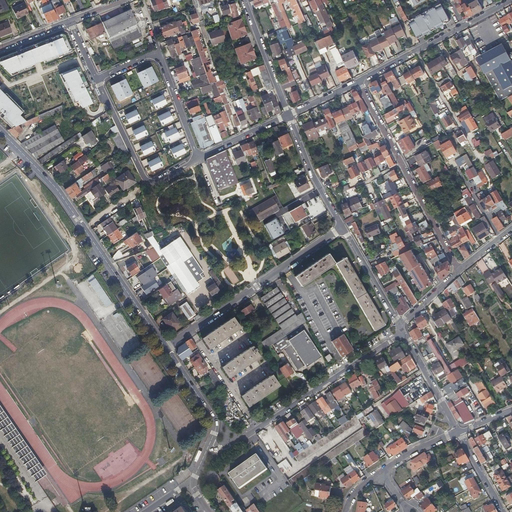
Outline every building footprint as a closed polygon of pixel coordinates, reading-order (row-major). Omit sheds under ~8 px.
[(4,0),(0,0),(0,13),(9,10),(4,0)] [(45,11),(52,8),(49,1),(48,0),(41,0),(44,6),(41,7),(43,12),(45,11)] [(56,15),(58,15),(55,9),(61,6),(57,0),(52,0),(49,1),(52,8),(53,9),(56,15)] [(166,0),(153,0),(151,1),(155,13),(169,8),(166,0)] [(291,0),(293,4),(291,4),(290,5),(290,7),(294,5),(297,12),(293,13),(295,16),(298,14),(301,21),(301,23),(305,21),(295,0),(287,0),(288,1),(289,0),(291,0)] [(325,21),(318,6),(314,0),(310,0),(309,1),(314,12),(315,11),(321,23),(325,21)] [(464,12),(457,0),(454,0),(456,3),(455,4),(461,14),(464,12)] [(457,0),(464,12),(467,17),(474,14),(470,6),(467,8),(462,0),(457,0)] [(469,4),(470,6),(474,14),(482,9),(477,0),(476,0),(474,1),(473,0),(472,1),(473,2),(469,4)] [(404,21),(408,19),(398,1),(395,2),(397,6),(396,6),(404,21)] [(281,27),(283,27),(285,26),(274,2),(273,3),(271,3),(281,27)] [(234,3),(228,5),(230,12),(232,18),(238,16),(234,3)] [(13,9),(16,14),(18,19),(29,13),(24,4),(13,9)] [(329,30),(331,34),(331,35),(334,34),(331,27),(330,27),(329,25),(331,24),(322,4),(318,6),(325,21),(329,30)] [(439,5),(449,22),(450,21),(441,4),(439,5)] [(55,9),(58,15),(65,11),(62,5),(61,6),(55,9)] [(228,5),(224,6),(220,7),(222,15),(230,12),(228,5)] [(409,21),(417,39),(449,22),(439,5),(409,21)] [(57,18),(56,15),(53,9),(45,13),(43,14),(47,23),(57,18)] [(114,49),(128,43),(142,36),(130,10),(102,23),(114,49)] [(196,13),(193,14),(190,15),(193,24),(199,21),(196,13)] [(507,25),(511,23),(507,15),(499,20),(503,27),(502,28),(505,33),(510,30),(507,25)] [(175,22),(177,27),(179,32),(180,32),(181,35),(185,34),(180,20),(175,22)] [(245,30),(243,31),(242,32),(239,25),(237,25),(234,20),(228,22),(232,36),(231,36),(239,57),(244,56),(245,59),(253,56),(252,53),(253,52),(245,30)] [(191,32),(199,56),(209,84),(210,83),(214,82),(195,26),(192,27),(190,21),(188,22),(191,32)] [(390,24),(392,28),(398,40),(401,38),(401,37),(405,35),(399,21),(390,24)] [(484,21),(472,27),(474,31),(469,34),(473,41),(490,32),(484,21)] [(0,25),(0,37),(14,32),(10,22),(0,25)] [(163,32),(177,27),(175,22),(161,27),(163,32)] [(100,23),(95,25),(91,27),(95,37),(104,32),(100,23)] [(286,58),(296,54),(292,44),(294,43),(287,26),(274,31),(276,35),(286,58)] [(177,27),(163,32),(157,34),(158,37),(164,35),(164,37),(179,32),(177,27)] [(392,28),(384,32),(385,35),(390,44),(394,42),(398,40),(392,28)] [(208,35),(210,40),(212,45),(229,40),(225,29),(208,35)] [(62,32),(0,54),(0,61),(11,72),(70,49),(62,32)] [(315,42),(318,48),(320,54),(327,51),(326,47),(335,43),(331,35),(315,42)] [(385,35),(377,38),(382,49),(390,45),(390,44),(385,35)] [(179,42),(174,44),(177,54),(181,53),(179,48),(185,46),(182,36),(177,37),(179,42)] [(187,47),(191,46),(195,44),(192,36),(184,39),(187,47)] [(463,38),(467,45),(470,50),(474,48),(467,36),(463,38)] [(377,38),(369,41),(369,42),(374,53),(379,51),(379,52),(383,51),(382,49),(377,38)] [(456,42),(460,49),(467,45),(463,38),(456,42)] [(177,54),(174,44),(172,39),(165,41),(172,57),(178,55),(177,54)] [(296,54),(308,49),(304,39),(294,43),(292,44),(296,54)] [(369,42),(361,45),(367,58),(375,55),(374,53),(369,42)] [(278,57),(280,56),(281,56),(280,54),(282,53),(278,43),(271,46),(275,56),(277,55),(278,57)] [(460,49),(461,50),(464,55),(471,51),(470,50),(467,45),(460,49)] [(511,58),(510,59),(506,52),(505,53),(501,46),(482,57),(480,54),(475,57),(500,101),(511,94),(511,58)] [(337,63),(343,60),(341,56),(337,48),(335,49),(331,51),(337,63)] [(464,55),(461,50),(455,53),(462,66),(468,62),(464,55)] [(343,60),(346,66),(347,69),(359,64),(353,51),(341,56),(343,60)] [(448,77),(450,81),(451,81),(452,80),(444,66),(450,63),(444,54),(437,58),(442,67),(444,70),(448,77)] [(209,84),(199,56),(192,58),(195,66),(193,67),(195,71),(196,76),(200,75),(201,79),(191,82),(193,88),(209,84)] [(289,67),(288,67),(284,58),(279,60),(283,70),(286,68),(290,77),(281,81),(282,85),(295,79),(289,67)] [(441,68),(442,67),(437,58),(427,64),(433,74),(442,68),(441,68)] [(257,67),(262,78),(267,90),(272,88),(269,83),(270,82),(264,64),(257,67)] [(96,101),(79,65),(60,74),(73,103),(78,101),(81,108),(96,101)] [(158,79),(152,65),(136,72),(143,87),(157,81),(158,84),(160,83),(158,79)] [(190,78),(189,75),(188,72),(187,73),(184,65),(174,69),(179,82),(190,78)] [(316,69),(320,79),(325,77),(325,78),(330,76),(325,65),(316,69)] [(468,66),(469,66),(469,67),(465,69),(471,79),(476,76),(469,65),(468,66)] [(347,69),(346,66),(335,71),(340,82),(350,77),(347,69)] [(419,66),(409,72),(414,79),(423,74),(419,66)] [(320,79),(316,69),(311,71),(312,75),(309,77),(312,86),(322,82),(320,79)] [(248,79),(252,89),(254,89),(255,91),(258,90),(251,70),(246,72),(248,79)] [(400,86),(396,79),(392,71),(385,75),(388,81),(390,80),(395,89),(400,86)] [(409,72),(403,75),(406,82),(407,83),(409,82),(412,80),(414,79),(409,72)] [(403,75),(396,79),(400,86),(406,82),(403,75)] [(441,87),(450,81),(448,77),(438,82),(441,87)] [(117,100),(132,93),(126,78),(110,84),(117,100)] [(382,78),(379,79),(389,97),(395,109),(399,106),(398,104),(392,94),(385,81),(384,82),(382,78)] [(297,84),(295,79),(282,85),(284,89),(294,84),(294,85),(297,84)] [(389,97),(379,79),(371,84),(369,86),(374,94),(378,92),(381,90),(384,96),(381,98),(382,101),(389,97)] [(215,83),(220,96),(222,100),(224,106),(228,104),(223,93),(224,93),(222,89),(226,87),(223,80),(215,83)] [(450,81),(441,87),(443,91),(452,86),(452,85),(452,84),(451,81),(450,81)] [(215,82),(214,82),(210,83),(211,84),(201,87),(203,93),(212,90),(211,90),(213,89),(216,97),(220,96),(215,83),(215,82)] [(416,95),(409,82),(407,83),(414,96),(416,95)] [(23,110),(0,87),(0,116),(11,127),(26,120),(20,114),(23,110)] [(298,101),(298,100),(298,99),(300,98),(297,90),(290,93),(294,103),(298,101)] [(353,90),(352,90),(351,91),(362,113),(367,110),(357,91),(353,90)] [(151,99),(154,109),(167,104),(163,94),(151,99)] [(274,108),(271,101),(268,94),(261,97),(265,108),(266,111),(274,108)] [(272,100),(271,101),(274,108),(276,112),(280,111),(275,99),(274,99),(272,95),(270,96),(272,100)] [(193,103),(192,101),(192,100),(185,103),(186,106),(185,106),(186,109),(197,105),(195,102),(193,103)] [(434,115),(436,114),(438,112),(434,105),(435,104),(433,100),(427,103),(434,115)] [(404,104),(409,112),(414,110),(409,101),(407,102),(404,104)] [(205,105),(209,115),(212,114),(207,102),(203,104),(203,106),(205,105)] [(354,102),(347,105),(348,106),(349,108),(351,113),(351,114),(358,111),(359,113),(360,112),(354,102)] [(40,120),(65,109),(63,105),(38,116),(40,120)] [(108,109),(105,105),(93,114),(88,118),(90,122),(108,109)] [(188,109),(189,112),(190,114),(200,110),(198,105),(188,109)] [(403,105),(399,106),(395,109),(384,114),(386,118),(394,114),(403,109),(404,107),(403,105)] [(341,110),(345,119),(346,120),(353,116),(351,114),(351,113),(349,108),(348,106),(341,110)] [(458,110),(461,115),(468,111),(465,106),(458,110)] [(257,107),(252,109),(247,111),(251,120),(261,117),(257,107)] [(129,124),(141,118),(136,109),(124,114),(129,124)] [(323,112),(326,119),(329,127),(332,126),(329,119),(333,117),(329,109),(323,112)] [(157,116),(162,125),(174,120),(169,110),(157,116)] [(357,144),(356,141),(351,129),(346,120),(345,119),(341,110),(333,114),(342,132),(344,137),(349,148),(357,144)] [(224,124),(226,123),(229,122),(225,111),(219,113),(219,114),(223,122),(224,124)] [(476,126),(468,111),(461,115),(458,116),(461,121),(464,120),(470,129),(476,126)] [(40,164),(52,156),(64,147),(111,116),(109,112),(37,161),(40,164)] [(190,122),(194,133),(198,143),(204,141),(205,142),(220,136),(216,125),(212,116),(212,114),(209,115),(201,118),(193,121),(190,122)] [(216,125),(219,124),(222,132),(221,132),(223,137),(228,135),(226,130),(225,131),(222,123),(223,122),(219,114),(212,116),(216,125)] [(241,125),(243,124),(246,123),(243,115),(237,117),(240,125),(241,125)] [(448,115),(442,118),(447,127),(453,124),(448,115)] [(25,122),(25,124),(26,127),(40,120),(38,116),(25,122)] [(404,133),(409,130),(415,126),(409,116),(398,123),(400,126),(404,133)] [(489,131),(494,128),(499,126),(494,116),(484,122),(489,131)] [(329,127),(326,119),(313,124),(317,133),(330,128),(329,127)] [(180,137),(177,129),(181,128),(179,121),(173,124),(174,128),(164,131),(168,141),(180,137)] [(319,138),(317,133),(313,124),(313,123),(303,127),(309,142),(319,138)] [(7,130),(11,134),(16,138),(23,131),(18,125),(17,125),(10,129),(7,130)] [(37,156),(49,149),(61,142),(62,138),(55,125),(42,133),(36,136),(21,144),(36,159),(38,157),(37,156)] [(113,134),(118,132),(115,125),(110,127),(113,134)] [(136,139),(148,135),(144,125),(132,129),(136,139)] [(511,126),(507,130),(500,134),(504,139),(511,134),(511,126)] [(365,142),(369,141),(368,139),(378,134),(376,129),(362,135),(365,142)] [(466,139),(463,134),(461,130),(454,134),(459,143),(466,139)] [(278,138),(280,142),(282,145),(291,141),(287,134),(278,138)] [(113,139),(116,145),(118,150),(124,148),(119,136),(113,139)] [(404,153),(407,152),(409,151),(409,150),(414,147),(408,136),(398,142),(404,153)] [(474,138),(470,140),(474,147),(481,143),(479,140),(476,141),(474,138)] [(144,155),(156,150),(152,140),(140,146),(144,155)] [(268,144),(269,148),(271,152),(281,149),(277,140),(268,144)] [(253,141),(248,144),(252,154),(253,157),(256,155),(255,152),(257,151),(253,141)] [(446,157),(451,154),(455,151),(449,141),(440,146),(446,157)] [(175,158),(186,152),(181,142),(170,148),(175,158)] [(384,157),(389,155),(383,144),(380,145),(379,142),(377,142),(383,154),(384,157)] [(252,154),(248,144),(240,147),(241,150),(242,152),(244,151),(246,155),(248,154),(248,155),(252,154)] [(206,161),(211,175),(232,167),(229,158),(225,150),(207,158),(206,161)] [(246,161),(242,152),(241,150),(232,154),(236,164),(246,161)] [(424,151),(420,154),(415,156),(419,162),(417,163),(419,167),(430,161),(424,151)] [(386,160),(384,157),(383,154),(374,158),(377,164),(386,160)] [(466,154),(460,157),(455,161),(458,166),(461,164),(459,161),(463,159),(469,168),(465,171),(470,180),(472,178),(478,188),(484,184),(483,184),(478,175),(474,177),(478,174),(466,154)] [(355,160),(354,158),(353,155),(343,160),(345,165),(355,160)] [(389,155),(384,157),(386,160),(388,164),(390,168),(396,164),(395,163),(393,164),(389,155)] [(77,174),(80,172),(84,169),(80,164),(84,161),(83,160),(85,158),(83,156),(77,160),(78,161),(71,166),(77,174)] [(147,162),(152,172),(164,166),(159,156),(147,162)] [(362,172),(369,169),(375,166),(370,157),(358,164),(362,172)] [(270,158),(267,160),(265,161),(269,172),(274,170),(270,158)] [(60,173),(64,170),(68,167),(62,160),(55,166),(60,173)] [(485,165),(492,177),(500,172),(493,161),(489,162),(489,161),(486,163),(487,164),(485,165)] [(114,169),(111,165),(108,162),(105,164),(111,171),(114,169)] [(318,168),(320,172),(322,176),(331,173),(327,164),(318,168)] [(348,169),(350,173),(352,178),(360,174),(355,165),(348,169)] [(416,169),(419,176),(423,183),(431,178),(423,165),(416,169)] [(232,167),(211,175),(217,191),(238,182),(232,167)] [(392,178),(390,179),(387,180),(389,183),(398,178),(394,169),(389,172),(392,178)] [(83,186),(85,189),(101,178),(107,174),(109,172),(108,170),(83,186)] [(75,195),(80,192),(79,189),(80,188),(81,184),(80,183),(93,174),(90,171),(65,189),(71,198),(75,195)] [(125,189),(125,188),(133,182),(127,172),(114,180),(122,192),(125,189)] [(101,178),(102,180),(103,182),(110,178),(107,174),(101,178)] [(426,183),(428,187),(431,191),(442,185),(438,177),(426,183)] [(300,193),(305,190),(309,187),(304,178),(295,183),(300,193)] [(246,195),(250,194),(254,192),(250,182),(242,185),(246,195)] [(99,184),(95,186),(91,189),(92,190),(87,194),(92,201),(95,199),(97,202),(100,200),(98,198),(105,193),(99,184)] [(104,190),(107,194),(110,199),(120,193),(114,184),(104,190)] [(387,198),(396,193),(395,189),(385,194),(387,198)] [(496,203),(499,201),(502,199),(496,190),(490,193),(496,203)] [(84,195),(81,191),(80,192),(75,195),(78,199),(84,195)] [(401,204),(396,193),(387,198),(383,200),(385,204),(393,200),(397,207),(401,204)] [(276,195),(250,209),(256,221),(283,208),(276,195)] [(479,201),(482,206),(484,210),(493,205),(491,207),(494,212),(501,208),(499,205),(497,207),(490,195),(479,201)] [(347,204),(351,211),(362,207),(357,196),(346,201),(347,204)] [(476,219),(477,218),(479,217),(480,216),(476,209),(476,208),(473,204),(468,196),(464,199),(467,203),(476,219)] [(391,217),(385,204),(384,204),(382,200),(374,205),(376,209),(379,207),(385,220),(391,217)] [(407,202),(401,204),(397,207),(403,218),(407,215),(403,207),(408,205),(407,202)] [(351,213),(351,211),(347,204),(342,206),(346,214),(349,212),(350,214),(351,213)] [(288,211),(286,206),(279,210),(281,215),(288,211)] [(300,206),(295,209),(289,212),(295,223),(306,216),(300,206)] [(133,210),(135,215),(138,220),(146,216),(142,207),(133,210)] [(454,213),(455,215),(460,224),(471,218),(465,207),(454,213)] [(495,213),(497,216),(501,222),(506,219),(501,210),(495,213)] [(256,224),(257,226),(258,228),(280,216),(277,211),(256,224)] [(411,223),(407,215),(403,218),(401,219),(404,226),(406,225),(408,229),(413,226),(411,223)] [(455,224),(452,226),(455,231),(461,227),(460,224),(455,215),(449,218),(450,221),(453,220),(455,224)] [(501,222),(497,216),(491,219),(498,230),(503,227),(501,222)] [(108,235),(117,229),(109,218),(99,224),(102,229),(103,228),(108,235)] [(350,221),(352,225),(354,230),(353,230),(354,232),(356,232),(361,242),(363,241),(354,219),(350,221)] [(302,226),(305,232),(308,237),(316,232),(310,222),(302,226)] [(489,233),(484,225),(482,222),(473,228),(479,239),(489,233)] [(376,224),(364,229),(367,238),(380,232),(376,224)] [(450,234),(451,234),(455,231),(452,226),(448,228),(447,229),(450,234)] [(119,232),(117,229),(108,235),(114,243),(122,237),(121,234),(119,232)] [(452,249),(457,245),(462,243),(457,235),(455,231),(451,234),(450,234),(452,237),(455,235),(456,236),(454,238),(454,239),(450,242),(452,245),(451,246),(452,249)] [(464,231),(457,235),(462,243),(468,239),(465,233),(464,231)] [(126,239),(131,246),(132,247),(142,240),(136,232),(126,239)] [(468,232),(465,233),(468,239),(472,245),(475,243),(468,232)] [(418,236),(417,236),(413,238),(418,247),(420,246),(423,245),(418,236)] [(203,272),(192,256),(179,237),(160,250),(163,255),(160,257),(160,258),(162,261),(167,267),(174,278),(175,280),(178,277),(189,294),(199,287),(196,283),(203,278),(200,274),(203,272)] [(404,245),(402,241),(399,237),(395,239),(396,242),(391,244),(393,247),(396,246),(397,245),(398,246),(399,248),(401,247),(401,248),(405,246),(404,245)] [(423,245),(420,246),(428,257),(429,256),(435,253),(432,247),(438,244),(436,240),(430,242),(431,245),(426,249),(423,245)] [(273,249),(276,253),(278,258),(289,251),(284,242),(273,249)] [(462,243),(457,245),(459,248),(465,259),(470,255),(462,243)] [(399,254),(404,252),(407,251),(405,246),(401,248),(401,247),(399,248),(396,249),(399,254)] [(144,251),(154,266),(157,264),(153,259),(158,255),(153,247),(144,251)] [(418,256),(424,253),(420,247),(414,250),(418,256)] [(432,284),(426,273),(419,262),(419,263),(411,251),(413,250),(412,249),(407,250),(407,251),(404,252),(399,254),(398,255),(421,291),(432,284)] [(294,277),(298,282),(301,286),(335,263),(328,253),(294,277)] [(429,260),(430,261),(433,266),(438,263),(436,260),(439,259),(440,260),(445,256),(443,253),(431,259),(429,260)] [(162,261),(160,258),(160,257),(158,255),(153,259),(157,264),(162,261)] [(487,256),(482,258),(486,265),(491,262),(487,256)] [(345,257),(335,263),(374,330),(384,324),(345,257)] [(481,259),(476,263),(480,271),(486,267),(481,259)] [(159,273),(167,267),(162,261),(157,264),(154,266),(159,273)] [(376,265),(378,270),(381,275),(389,271),(389,269),(384,261),(376,265)] [(434,268),(439,277),(441,280),(449,273),(450,266),(448,261),(434,268)] [(395,262),(393,263),(395,266),(397,269),(400,274),(402,273),(396,262),(395,262)] [(132,274),(134,273),(136,271),(139,269),(134,263),(127,268),(132,274)] [(159,273),(166,284),(169,282),(174,278),(167,267),(159,273)] [(399,282),(404,279),(402,276),(400,274),(397,269),(394,271),(392,272),(399,282)] [(507,279),(504,274),(501,269),(491,275),(494,281),(497,285),(507,279)] [(491,275),(489,272),(482,275),(488,284),(494,281),(491,275)] [(94,273),(86,278),(106,308),(113,303),(94,273)] [(404,279),(405,282),(418,301),(421,299),(419,296),(418,296),(415,292),(414,292),(407,280),(403,275),(402,276),(404,279)] [(212,295),(213,296),(214,296),(216,295),(216,294),(215,293),(224,287),(219,280),(215,284),(207,289),(211,296),(212,295)] [(462,288),(461,287),(457,280),(446,289),(450,295),(462,288)] [(168,305),(175,300),(182,295),(176,288),(175,289),(169,282),(166,284),(158,289),(168,305)] [(418,301),(405,282),(400,284),(413,305),(418,301)] [(396,283),(384,287),(386,291),(390,290),(392,295),(399,292),(396,283)] [(503,296),(495,283),(491,286),(498,298),(503,296)] [(467,296),(471,294),(474,292),(470,285),(463,289),(467,296)] [(260,296),(272,314),(284,331),(300,320),(275,286),(260,296)] [(403,315),(410,308),(403,297),(402,296),(398,299),(401,303),(402,304),(396,309),(399,315),(403,315)] [(403,297),(410,308),(412,307),(405,296),(403,297)] [(467,297),(464,299),(461,300),(467,309),(473,306),(467,297)] [(442,304),(445,308),(447,312),(455,307),(450,299),(442,304)] [(188,319),(191,317),(195,315),(186,302),(179,307),(188,319)] [(244,316),(248,312),(253,309),(250,304),(241,311),(244,316)] [(438,314),(444,324),(451,320),(445,309),(438,314)] [(463,315),(464,317),(465,319),(472,316),(475,313),(473,309),(463,315)] [(166,322),(168,325),(171,328),(178,323),(171,313),(163,318),(166,322)] [(438,328),(444,324),(438,314),(431,318),(438,328)] [(420,330),(424,328),(428,325),(423,316),(414,321),(420,330)] [(209,349),(225,338),(240,328),(233,317),(202,338),(209,349)] [(278,353),(281,351),(283,349),(297,370),(305,365),(318,356),(304,334),(299,326),(272,345),(278,353)] [(414,342),(418,339),(423,337),(418,328),(409,333),(414,342)] [(306,333),(304,334),(318,356),(305,365),(306,367),(321,356),(306,333)] [(331,342),(336,350),(341,357),(353,349),(343,335),(331,342)] [(265,348),(269,346),(274,343),(269,336),(261,341),(265,348)] [(177,353),(179,357),(182,360),(192,353),(191,350),(196,346),(191,338),(178,347),(177,353)] [(447,345),(450,349),(452,353),(464,345),(459,338),(447,345)] [(438,360),(439,363),(447,376),(451,374),(430,339),(427,342),(430,347),(433,352),(438,360)] [(221,367),(225,372),(229,377),(260,356),(252,346),(221,367)] [(399,346),(393,349),(394,351),(390,353),(395,362),(405,357),(399,346)] [(431,364),(438,360),(433,352),(430,354),(427,356),(431,364)] [(466,356),(467,358),(468,360),(471,358),(474,362),(477,360),(472,352),(466,356)] [(195,367),(203,362),(198,355),(196,356),(195,355),(191,357),(192,359),(190,360),(195,367)] [(398,384),(403,382),(407,379),(405,376),(404,376),(400,378),(396,371),(402,367),(406,373),(416,366),(410,355),(389,368),(392,374),(395,378),(398,384)] [(464,356),(454,363),(458,369),(468,363),(464,356)] [(383,357),(379,359),(376,361),(380,369),(388,365),(383,357)] [(208,369),(203,362),(195,367),(200,374),(202,373),(203,374),(206,372),(206,371),(208,369)] [(478,362),(476,364),(474,365),(479,374),(484,371),(478,362)] [(500,362),(494,366),(498,372),(499,374),(501,377),(510,371),(505,362),(502,364),(500,362)] [(287,363),(283,366),(279,368),(285,377),(293,372),(287,363)] [(447,376),(439,363),(436,365),(435,364),(431,366),(436,375),(437,375),(443,372),(444,374),(438,378),(440,380),(447,376)] [(362,375),(363,374),(364,374),(366,377),(372,374),(369,368),(365,370),(363,367),(359,369),(362,375)] [(209,371),(210,373),(211,375),(211,376),(212,379),(217,376),(212,369),(209,371)] [(448,377),(451,383),(452,384),(452,383),(454,385),(454,384),(455,383),(455,382),(456,381),(462,377),(457,370),(456,371),(457,372),(448,377)] [(248,406),(264,396),(279,385),(272,374),(241,395),(248,406)] [(361,384),(358,378),(355,374),(348,378),(350,382),(352,381),(353,382),(350,384),(352,388),(361,384)] [(486,384),(490,382),(489,380),(486,374),(481,377),(486,384)] [(489,380),(490,382),(495,390),(505,384),(501,377),(499,374),(489,380)] [(201,388),(205,385),(210,382),(207,378),(198,384),(201,388)] [(372,389),(371,390),(375,399),(379,397),(377,392),(378,391),(381,390),(375,378),(371,381),(373,385),(371,386),(372,389)] [(452,384),(451,383),(444,387),(448,394),(466,383),(464,379),(457,382),(456,381),(455,382),(455,383),(454,384),(454,385),(452,383),(452,384)] [(478,394),(478,395),(479,396),(478,396),(486,408),(495,403),(481,380),(477,382),(480,387),(478,388),(481,394),(480,393),(478,394)] [(346,383),(340,387),(345,396),(351,392),(346,383)] [(452,403),(472,391),(468,386),(466,383),(448,394),(447,395),(451,402),(452,403)] [(338,400),(339,400),(340,399),(342,402),(347,399),(345,396),(340,387),(332,391),(338,400)] [(393,396),(382,404),(389,415),(392,413),(394,417),(410,406),(410,405),(406,398),(400,389),(393,396)] [(330,392),(328,393),(326,395),(329,399),(325,401),(330,409),(331,409),(338,405),(330,392)] [(420,399),(422,401),(423,403),(425,402),(426,403),(434,398),(431,392),(420,399)] [(317,401),(320,405),(323,408),(326,406),(329,410),(330,409),(325,401),(323,397),(317,401)] [(314,414),(315,413),(317,412),(320,415),(321,414),(323,417),(326,415),(317,401),(309,407),(314,414)] [(464,401),(454,407),(460,417),(464,424),(475,420),(464,401)] [(234,402),(229,405),(224,409),(230,417),(240,411),(234,402)] [(460,417),(454,407),(452,403),(451,402),(448,403),(457,419),(460,417)] [(423,411),(427,412),(431,414),(433,407),(425,405),(423,411)] [(301,411),(305,417),(308,422),(314,418),(308,407),(301,411)] [(44,476),(15,433),(0,410),(0,428),(36,481),(44,476)] [(384,424),(379,418),(375,411),(368,417),(376,429),(384,424)] [(427,420),(427,421),(428,421),(429,417),(419,413),(415,423),(424,426),(427,420)] [(304,450),(299,453),(294,456),(299,463),(360,422),(356,416),(348,421),(345,423),(320,440),(317,442),(304,450)] [(291,429),(290,429),(297,439),(302,435),(304,432),(299,425),(295,418),(288,423),(291,429)] [(316,434),(312,428),(308,430),(305,426),(309,424),(306,420),(299,425),(304,432),(304,433),(305,432),(310,439),(316,434)] [(280,424),(286,434),(290,432),(283,422),(280,424)] [(286,434),(280,424),(276,427),(286,442),(290,440),(288,437),(287,435),(286,434)] [(413,434),(415,435),(417,436),(418,434),(423,436),(425,430),(416,427),(413,434)] [(314,472),(330,461),(367,435),(364,428),(288,480),(292,487),(307,476),(309,476),(312,473),(314,472)] [(493,439),(489,432),(476,439),(479,446),(493,439)] [(510,445),(509,444),(508,442),(510,441),(507,438),(506,439),(503,435),(498,438),(505,450),(509,447),(508,446),(510,445)] [(482,455),(480,451),(472,437),(468,439),(473,449),(477,456),(477,455),(482,465),(486,462),(487,463),(490,461),(486,453),(485,454),(482,455)] [(399,441),(396,443),(401,451),(408,446),(403,438),(401,439),(399,441)] [(396,443),(395,444),(387,449),(390,454),(392,452),(394,455),(401,451),(396,443)] [(380,447),(375,451),(379,457),(384,453),(380,447)] [(455,455),(457,460),(466,455),(463,449),(458,452),(458,453),(455,455)] [(373,452),(369,455),(375,463),(380,459),(377,455),(376,456),(373,452)] [(240,488),(254,479),(268,469),(257,454),(230,474),(240,488)] [(418,458),(423,466),(432,460),(429,455),(427,457),(425,454),(418,458)] [(375,463),(369,455),(364,458),(367,462),(366,463),(369,467),(375,463)] [(466,455),(457,460),(460,465),(464,463),(465,464),(469,461),(466,455)] [(413,471),(423,466),(418,458),(411,462),(413,465),(411,467),(413,471)] [(277,465),(283,474),(292,468),(286,459),(277,465)] [(346,473),(348,476),(353,484),(360,479),(355,471),(354,472),(352,469),(346,473)] [(498,483),(507,478),(503,471),(494,475),(498,483)] [(353,484),(348,476),(346,477),(344,474),(339,477),(346,488),(353,484)] [(470,489),(478,485),(474,478),(466,482),(470,489)] [(511,487),(507,478),(498,483),(503,491),(511,487)] [(232,511),(243,511),(224,485),(217,491),(232,511)] [(326,486),(323,486),(321,485),(319,499),(324,499),(324,498),(330,499),(331,488),(326,487),(326,486)] [(482,492),(478,485),(470,489),(475,498),(480,496),(479,494),(482,492)] [(411,496),(413,498),(421,493),(418,489),(414,491),(410,486),(402,492),(407,499),(411,496)] [(426,511),(433,505),(428,498),(425,500),(426,502),(421,506),(426,511)] [(390,503),(389,503),(385,506),(389,511),(397,506),(394,501),(390,503)]
